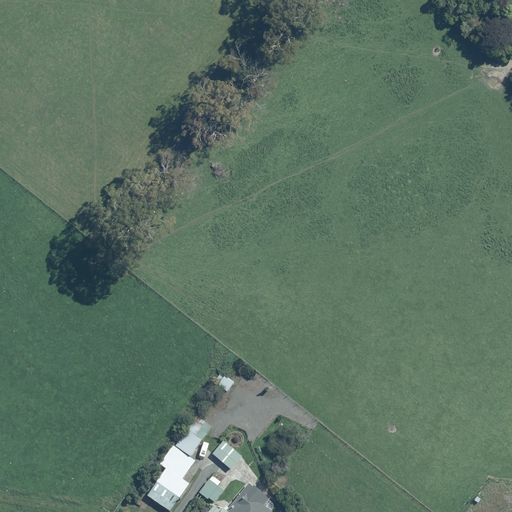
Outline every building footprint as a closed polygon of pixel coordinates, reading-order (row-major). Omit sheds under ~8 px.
[(225,393),(232,381),(224,376),(217,388),(225,393)] [(196,418),(146,496),(170,511),(172,511),(190,485),(183,478),(194,462),(188,454),(210,427),(196,418)] [(222,440),(211,455),(229,469),(240,454),(222,440)] [(220,483),(210,475),(197,494),(206,500),(207,498),(214,503),(223,490),(217,486),(220,483)] [(228,511),(274,511),(278,509),(270,495),(265,498),(252,484),(225,509),(228,511)]
